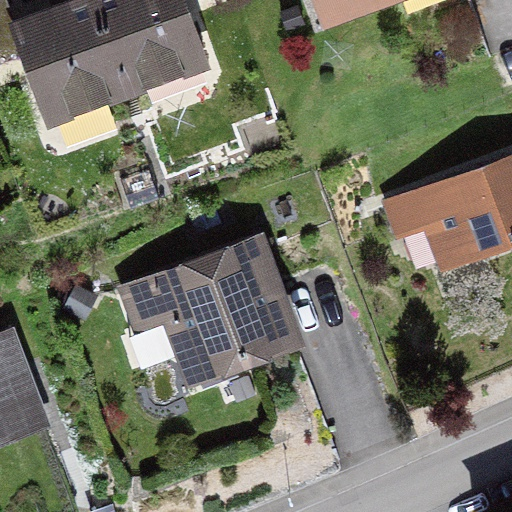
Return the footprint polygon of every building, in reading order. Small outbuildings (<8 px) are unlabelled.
[(126,89),(93,0),(75,0),(14,23),(49,117),(126,89)] [(93,0),(126,89),(205,60),(182,0),(93,0)] [(320,0),(326,14),(362,0),(320,0)] [(511,154),(417,191),(444,261),(511,235),(511,154)] [(291,335),(256,241),(157,278),(193,372),(291,335)] [(55,511),(74,505),(8,331),(0,334),(0,435),(8,432),(39,511),(55,511)]
